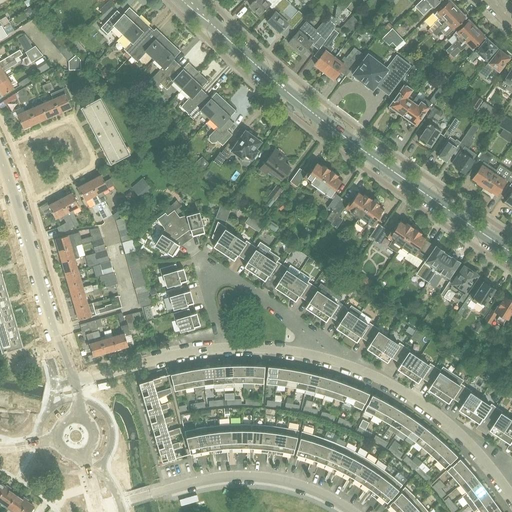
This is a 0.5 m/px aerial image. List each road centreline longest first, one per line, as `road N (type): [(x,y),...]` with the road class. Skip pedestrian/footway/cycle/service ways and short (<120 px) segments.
road 1 (secondary): [(511,253),(291,96),(188,0)]
road 2 (residential): [(353,511),(303,485),(250,475),(212,477),(98,510)]
road 3 (unclassified): [(74,382),(0,144)]
road 4 (residential): [(222,347),(205,281),(214,273),(256,294),(343,362)]
road 5 (residential): [(343,362),(444,419),(511,496)]
road 6 (residential): [(74,382),(222,347)]
road 7 (residential): [(222,347),(289,349),(343,362)]
